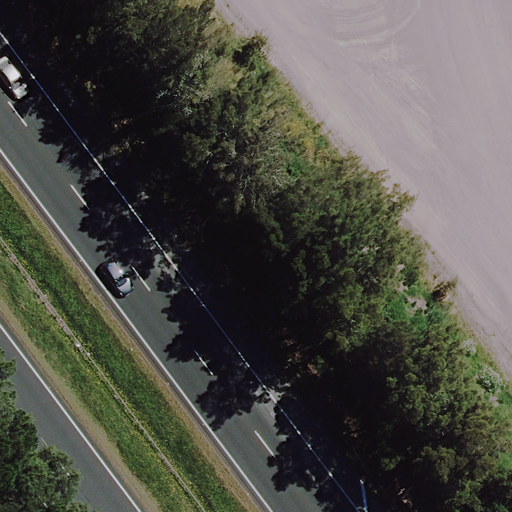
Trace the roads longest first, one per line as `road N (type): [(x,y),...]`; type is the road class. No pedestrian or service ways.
road 1 (motorway): [(0,95),(315,511)]
road 2 (motorway): [(82,511),(0,402)]
